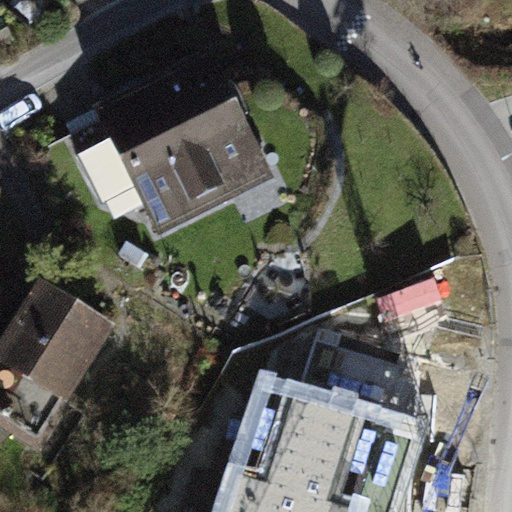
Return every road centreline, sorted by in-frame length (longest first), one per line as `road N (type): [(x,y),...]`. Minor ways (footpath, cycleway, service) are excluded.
road 1 (residential): [(511,238),(464,129),(321,0)]
road 2 (residential): [(149,0),(0,88)]
